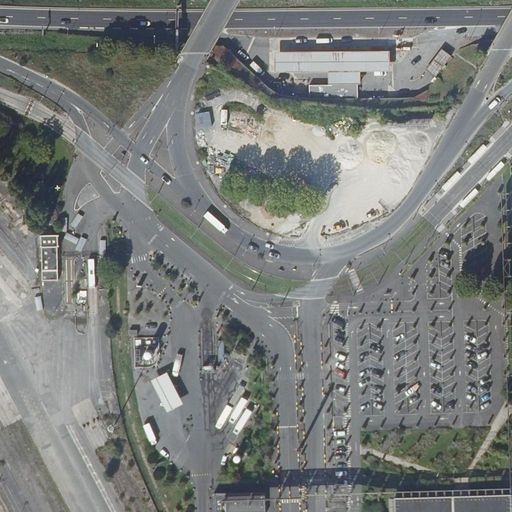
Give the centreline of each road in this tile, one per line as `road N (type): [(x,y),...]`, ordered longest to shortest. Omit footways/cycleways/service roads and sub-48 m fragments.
road 1 (trunk): [(0,15),(511,17)]
road 2 (unclassified): [(212,279),(285,357),(289,487)]
road 3 (unclassified): [(315,489),(317,285)]
road 4 (unclassified): [(350,250),(398,220),(454,137)]
road 5 (unclassified): [(207,208),(272,252),(350,250)]
road 6 (unclassified): [(190,64),(177,137),(185,175),(207,208)]
road 7 (unclassified): [(5,66),(70,106),(94,167)]
road 8 (trunk): [(5,66),(60,88),(122,135)]
road 9 (unclassified): [(454,137),(511,30)]
